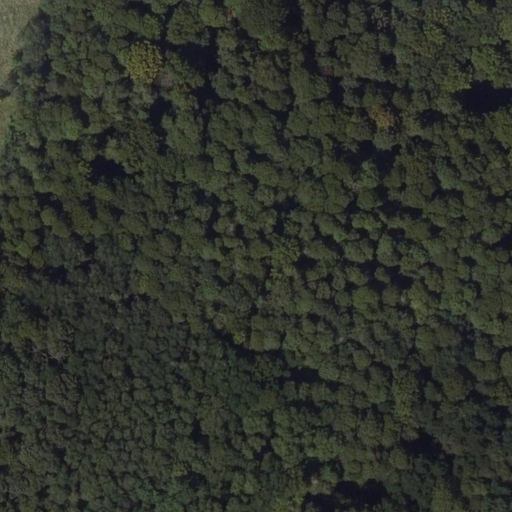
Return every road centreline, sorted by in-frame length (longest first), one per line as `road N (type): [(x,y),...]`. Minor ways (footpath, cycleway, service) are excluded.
road 1 (track): [(5,278),(126,336),(221,404),(326,460)]
road 2 (track): [(326,460),(417,489),(511,482)]
